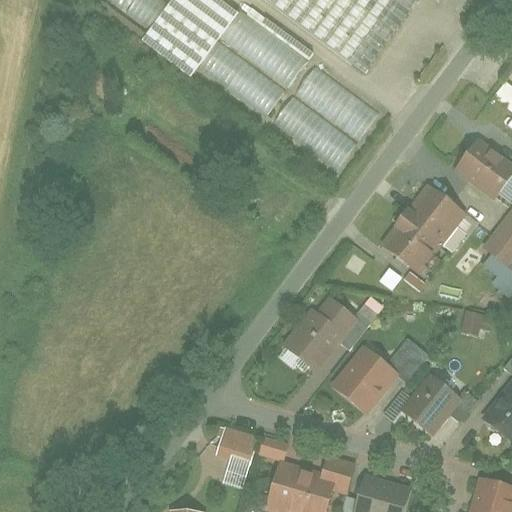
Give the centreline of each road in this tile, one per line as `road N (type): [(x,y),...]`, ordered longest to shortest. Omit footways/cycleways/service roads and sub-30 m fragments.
road 1 (residential): [(214,389),(503,0)]
road 2 (residential): [(214,389),(434,461),(446,479),(445,511)]
road 3 (unknown): [(416,121),(242,0)]
road 4 (residential): [(119,511),(214,389)]
